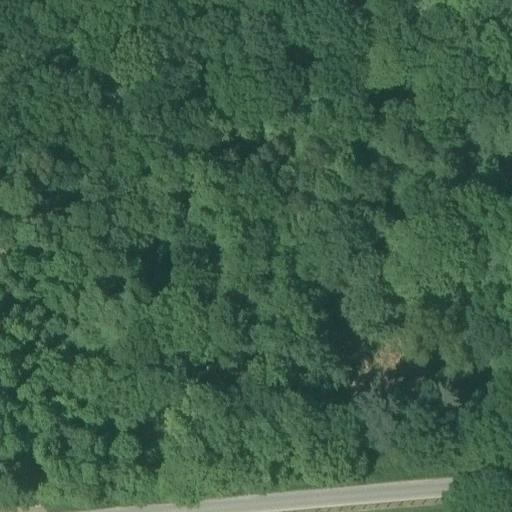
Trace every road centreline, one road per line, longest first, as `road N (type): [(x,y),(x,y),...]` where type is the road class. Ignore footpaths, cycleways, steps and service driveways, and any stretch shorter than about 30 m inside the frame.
road 1 (unclassified): [(218,511),(511,483)]
road 2 (track): [(0,251),(133,202),(144,124)]
